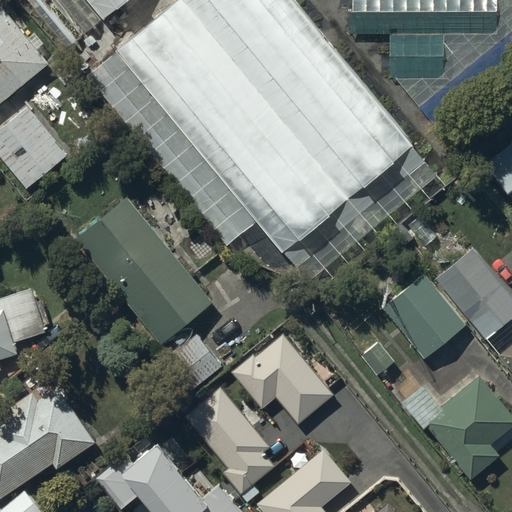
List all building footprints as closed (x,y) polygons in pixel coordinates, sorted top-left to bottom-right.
[(35,0),(71,43),(123,0),(35,0)] [(439,175),(296,0),(171,0),(83,72),(225,246),(259,218),(309,280),(439,175)] [(353,0),(354,33),(393,33),(393,76),(440,75),(440,31),(495,31),(494,0),(353,0)] [(0,101),(49,61),(0,2),(0,101)] [(66,154),(27,105),(0,126),(0,153),(26,186),(66,154)] [(511,139),(483,162),(511,198),(511,139)] [(213,300),(127,194),(74,236),(161,343),(213,300)] [(437,234),(420,214),(406,226),(424,246),(437,234)] [(511,316),(511,293),(473,246),(435,278),(486,338),(511,316)] [(424,272),(382,306),(424,357),(465,323),(424,272)] [(0,357),(16,352),(13,341),(46,331),(31,285),(0,295),(0,357)] [(190,388),(222,361),(195,328),(162,355),(190,388)] [(333,392),(283,332),(255,356),(253,354),(231,372),(261,407),(275,395),(298,422),(333,392)] [(395,360),(379,340),(362,354),(377,374),(395,360)] [(511,340),(497,353),(511,371),(511,340)] [(0,496),(53,461),(56,467),(95,441),(50,374),(0,407),(0,496)] [(490,441),(511,423),(511,414),(479,375),(441,405),(422,382),(401,399),(424,427),(427,424),(471,477),(500,453),(490,441)] [(221,385),(185,414),(227,466),(222,471),(247,502),(259,491),(252,482),(273,465),(261,450),(269,444),(221,385)] [(324,445),(256,501),(264,511),(326,511),(321,506),(353,479),(324,445)] [(244,511),(246,510),(210,465),(179,490),(197,511),(244,511)] [(0,511),(42,511),(23,488),(0,507),(0,511)] [(396,511),(387,501),(373,511),(396,511)]
